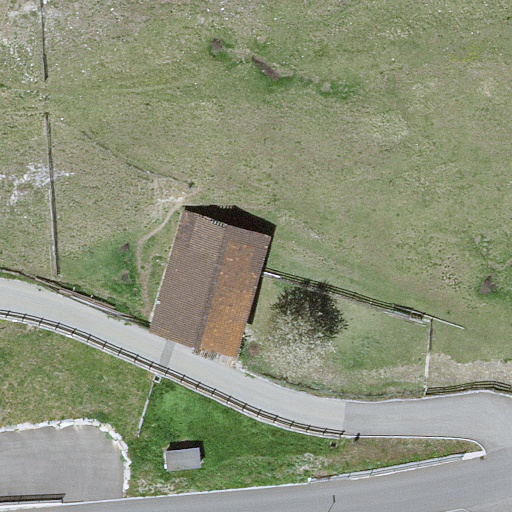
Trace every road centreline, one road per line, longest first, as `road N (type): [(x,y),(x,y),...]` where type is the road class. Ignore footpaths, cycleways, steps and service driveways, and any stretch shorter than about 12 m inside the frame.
road 1 (residential): [(0,298),(68,317),(263,404),(363,422),(458,416),(486,427),(511,459)]
road 2 (tertiary): [(324,511),(511,468)]
